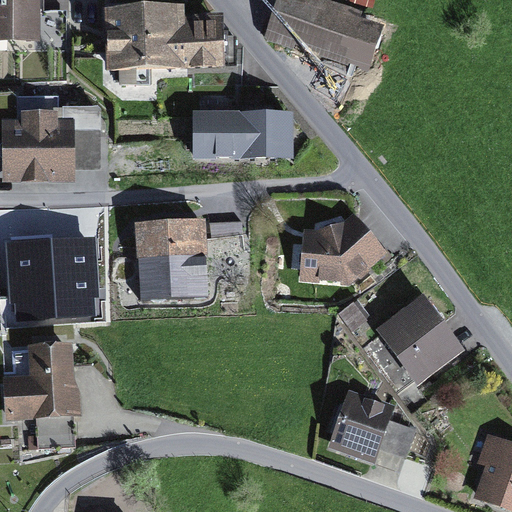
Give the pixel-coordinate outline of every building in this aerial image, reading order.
[(0,0),(0,43),(37,43),(36,0),(0,0)] [(179,0),(94,0),(95,70),(222,69),(222,31),(179,32),(179,0)] [(302,0),(287,0),(272,47),(370,80),(387,29),(302,0)] [(6,110),(4,175),(79,178),(81,112),(6,110)] [(193,165),(294,165),(294,117),(193,117),(193,165)] [(344,282),(380,252),(353,212),(329,228),(293,228),(294,281),(344,282)] [(207,217),(137,219),(139,298),(209,296),(207,217)] [(428,302),(379,335),(415,388),(464,354),(428,302)] [(75,427),(74,352),(34,353),(34,391),(5,392),(6,428),(75,427)] [(355,382),(327,443),(371,464),(399,403),(355,382)] [(511,445),(491,439),(472,494),(511,508),(511,445)]
